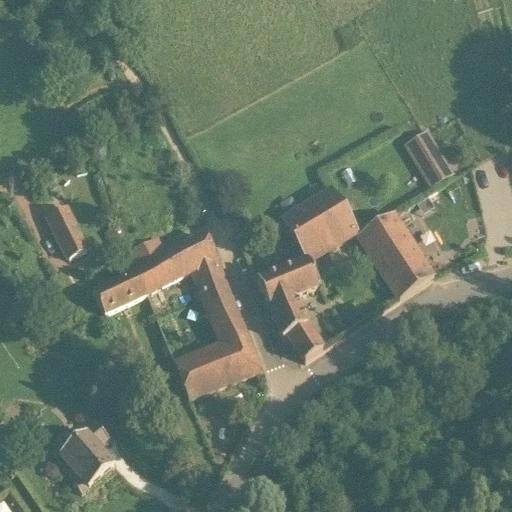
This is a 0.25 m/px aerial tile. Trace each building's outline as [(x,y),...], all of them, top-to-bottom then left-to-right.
[(430,192),(453,178),(427,136),(404,150),(430,192)] [(304,267),(357,235),(332,193),(279,226),(304,267)] [(65,267),(88,256),(66,212),(43,222),(65,267)] [(398,307),(433,285),(391,219),(357,242),(398,307)] [(114,256),(123,252),(113,234),(104,238),(114,256)] [(164,259),(156,241),(129,252),(149,304),(190,283),(201,313),(230,303),(205,242),(164,259)] [(105,323),(149,304),(129,252),(127,253),(136,274),(91,296),(105,323)] [(319,290),(304,267),(256,289),(264,306),(293,300),(319,290)] [(322,357),(307,336),(293,300),(264,306),(282,346),(288,343),(305,369),(322,357)] [(230,303),(201,313),(204,320),(217,350),(172,367),(188,407),(261,378),(230,303)] [(81,500),(113,473),(97,454),(106,446),(90,427),(66,447),(71,451),(58,462),(79,487),(73,491),(81,500)] [(0,511),(10,511),(6,503),(0,506),(0,511)]
